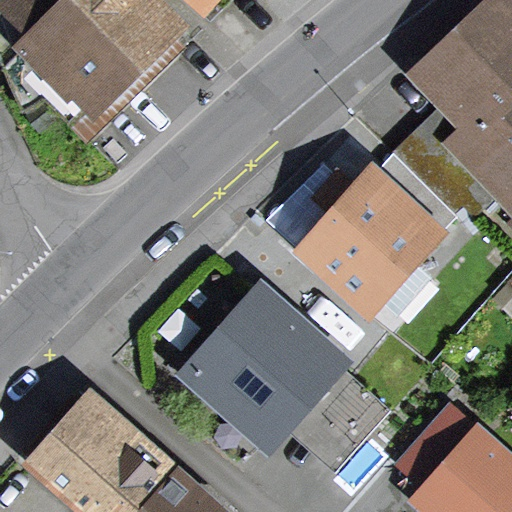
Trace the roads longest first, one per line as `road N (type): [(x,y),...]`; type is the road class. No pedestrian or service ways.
road 1 (unclassified): [(56,293),(408,0)]
road 2 (residential): [(56,293),(0,153)]
